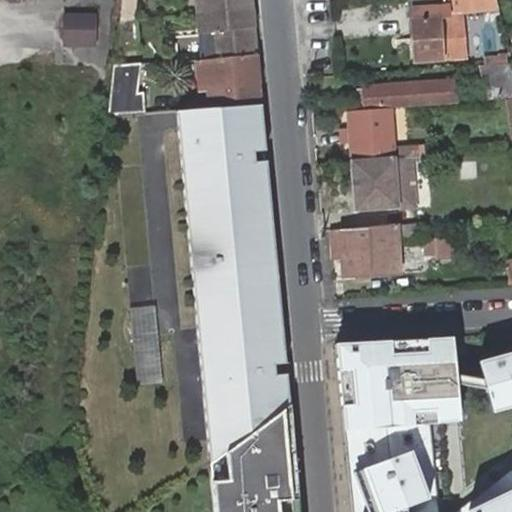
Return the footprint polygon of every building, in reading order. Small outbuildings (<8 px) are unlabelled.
[(139,0),(121,0),(120,15),(138,14),(139,0)] [(251,0),(198,0),(200,10),(252,6),(251,0)] [(412,0),(416,60),(441,59),(441,56),(462,55),(460,13),(498,10),(495,0),(412,0)] [(256,54),(252,6),(200,10),(203,58),(256,54)] [(98,13),(63,12),(62,46),(97,47),(98,13)] [(138,14),(120,15),(116,48),(116,50),(134,49),(138,14)] [(203,58),(195,58),(198,87),(206,87),(207,106),(257,103),(256,84),(259,83),(256,54),(203,58)] [(483,57),(484,64),(505,63),(505,54),(498,54),(498,56),(483,57)] [(139,62),(114,64),(108,113),(134,112),(139,62)] [(508,64),(484,66),(486,100),(511,97),(511,64),(508,64)] [(372,90),(373,106),(450,101),(450,86),(372,90)] [(207,106),(173,109),(204,464),(284,404),(282,389),(271,390),(270,378),(281,377),(262,159),(251,160),(249,148),(261,147),(257,103),(207,106)] [(349,162),(412,158),(422,157),(421,147),(394,148),(392,108),(346,111),(349,162)] [(251,160),(262,159),(261,147),(249,148),(251,160)] [(412,158),(349,162),(353,211),(413,207),(412,158)] [(337,228),(339,259),(353,258),(354,274),(397,271),(394,224),(337,228)] [(326,229),(328,259),(339,259),(337,228),(326,229)] [(423,237),(422,259),(453,259),(453,237),(423,237)] [(353,258),(339,259),(340,275),(354,274),(353,258)] [(131,314),(136,372),(161,370),(156,312),(131,314)] [(332,343),(348,511),(511,511),(511,467),(456,511),(438,511),(431,425),(456,421),(452,382),(452,374),(448,337),(332,343)] [(482,391),(489,414),(511,408),(511,352),(475,363),(480,382),(482,391)] [(452,374),(452,382),(482,391),(480,382),(452,374)] [(270,378),(271,390),(282,389),(281,377),(270,378)] [(294,511),(284,404),(204,464),(210,511),(294,511)]
